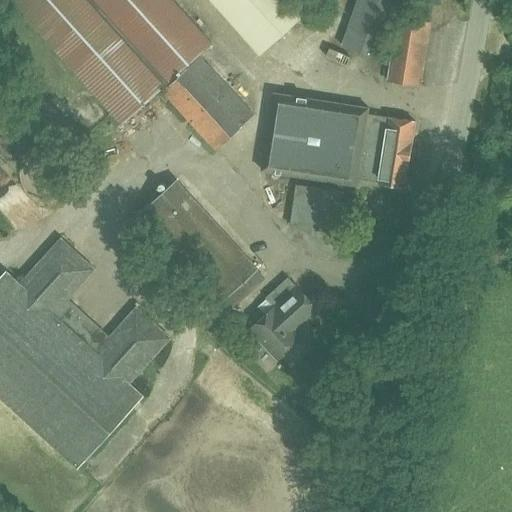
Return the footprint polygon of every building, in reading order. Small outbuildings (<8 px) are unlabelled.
[(11,0),(121,123),(211,42),(173,0),(11,0)] [(211,0),(260,54),(307,13),(295,0),(211,0)] [(393,49),(384,47),(400,0),(358,0),(342,45),(380,58),(385,59),(384,64),(391,65),(388,81),(420,85),(430,21),(398,16),(393,49)] [(217,150),(241,128),(253,116),(199,58),(162,91),(217,150)] [(405,186),(415,121),(368,114),(369,108),(274,93),(262,170),(357,185),(358,179),(405,186)] [(218,305),(257,269),(177,181),(137,217),(218,305)] [(291,225),(336,232),(343,193),(297,186),(291,225)] [(32,219),(44,208),(36,200),(24,211),(32,219)] [(67,298),(94,268),(60,237),(19,283),(5,270),(0,276),(0,395),(79,466),(143,394),(130,382),(170,336),(136,305),(109,336),(67,298)] [(319,310),(298,286),(284,298),(276,289),(266,298),(267,298),(259,306),(267,314),(250,329),(277,359),(287,351),(293,357),(297,357),(306,350),(306,345),(300,339),(302,337),(296,331),(319,310)]
